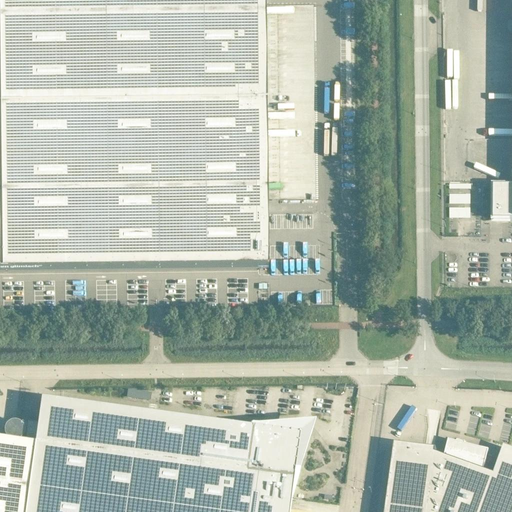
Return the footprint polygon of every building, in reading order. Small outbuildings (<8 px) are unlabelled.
[(0,0),(0,56),(1,108),(267,105),(265,0),(0,0)] [(0,56),(0,272),(269,269),(267,105),(1,108),(0,56)] [(511,188),(494,188),(494,216),(496,216),(496,221),(510,221),(510,222),(511,221),(511,188)] [(289,511),(291,496),(292,496),(294,481),(294,480),(299,438),(257,432),(257,431),(256,431),(255,431),(235,429),(41,402),(38,424),(28,422),(24,445),(35,447),(26,511),(289,511)] [(395,446),(385,511),(511,511),(511,451),(504,449),(494,476),(483,472),(489,451),(465,445),(465,444),(464,443),(463,445),(458,444),(458,442),(457,441),(456,443),(449,441),(444,458),(436,456),(437,451),(436,451),(425,450),(395,446)] [(0,442),(0,511),(26,511),(35,447),(24,445),(0,442)]
